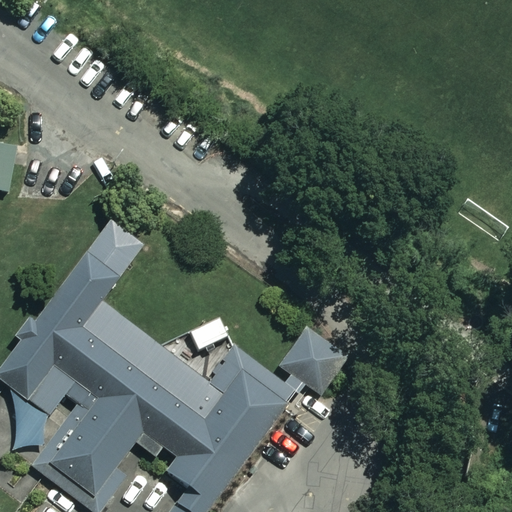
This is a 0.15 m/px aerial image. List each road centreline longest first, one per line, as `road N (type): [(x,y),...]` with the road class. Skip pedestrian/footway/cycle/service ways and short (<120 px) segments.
road 1 (residential): [(0,44),(302,275),(370,342),(375,417),(339,511)]
road 2 (track): [(370,342),(425,350),(511,391)]
